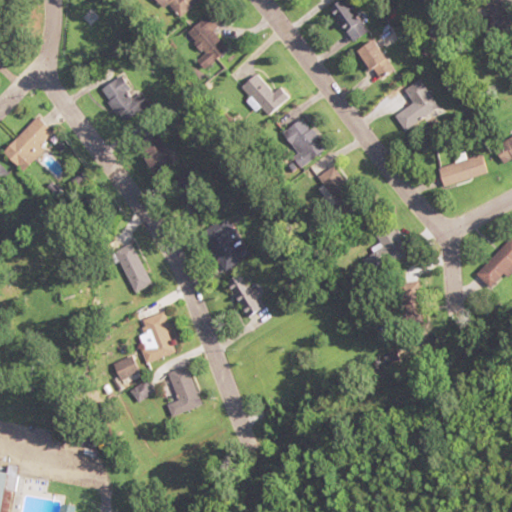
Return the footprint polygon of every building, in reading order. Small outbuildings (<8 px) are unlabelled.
[(371,33),(350,0),(345,0),(333,8),(355,43),(371,33)] [(189,48),(211,70),(233,48),(211,26),(189,48)] [(403,69),(381,38),(364,50),(386,80),(403,69)] [(247,87),(273,118),(296,98),(288,89),(281,95),(263,74),(247,87)] [(149,100),(119,76),(103,97),(133,120),(149,100)] [(408,89),(417,106),(401,114),(411,132),(445,114),(426,79),(408,89)] [(12,157),(33,171),(59,131),(38,117),(12,157)] [(315,167),(334,148),(305,119),(286,138),(315,167)] [(452,187),(497,173),(490,152),(445,166),(452,187)] [(0,191),(14,180),(0,163),(0,191)] [(357,192),(356,173),(333,174),(333,193),(357,192)] [(411,252),(391,227),(381,235),(385,240),(373,249),(389,269),(411,252)] [(158,284),(134,240),(114,251),(138,295),(158,284)] [(511,270),(511,242),(479,273),(493,288),(511,270)] [(245,316),(260,310),(247,275),(232,280),(245,316)] [(424,323),(424,290),(402,290),(402,323),(424,323)] [(149,333),(142,335),(150,362),(181,353),(169,312),(145,320),(149,333)] [(117,365),(125,382),(145,373),(137,356),(117,365)] [(208,405),(192,365),(161,378),(176,417),(208,405)]
